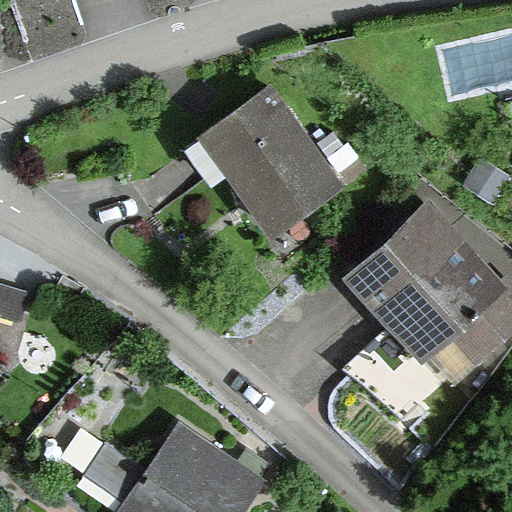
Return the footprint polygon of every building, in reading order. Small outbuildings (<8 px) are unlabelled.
[(265,90),(185,146),(209,180),(225,169),(268,229),(332,184),(265,90)] [(482,157),(468,177),(494,195),(508,175),(482,157)] [(421,209),(349,274),(420,353),(445,329),(473,359),(511,323),(511,295),(498,280),(491,287),(421,209)] [(317,356),(337,379),(375,346),(354,322),(317,356)] [(114,511),(236,511),(258,481),(175,424),(142,472),(101,444),(80,474),(121,502),(114,511)]
